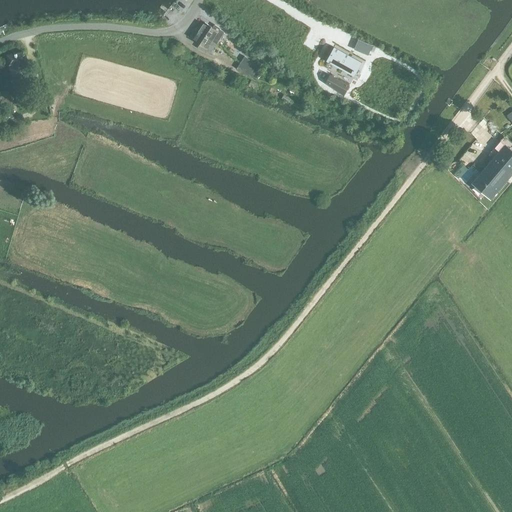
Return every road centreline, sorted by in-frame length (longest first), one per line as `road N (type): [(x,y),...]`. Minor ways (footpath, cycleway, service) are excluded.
road 1 (track): [(511,49),(262,362),(0,498)]
road 2 (unclassified): [(0,46),(66,27),(172,32),(200,0)]
